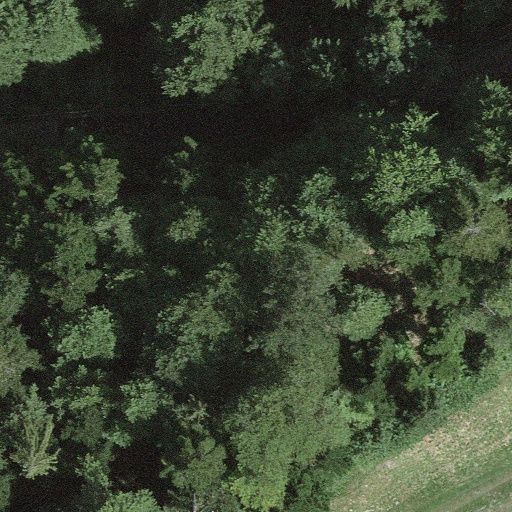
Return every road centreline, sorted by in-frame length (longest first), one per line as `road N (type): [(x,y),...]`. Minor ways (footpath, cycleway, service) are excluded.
road 1 (unclassified): [(511,52),(358,103),(0,134)]
road 2 (track): [(270,511),(511,357)]
